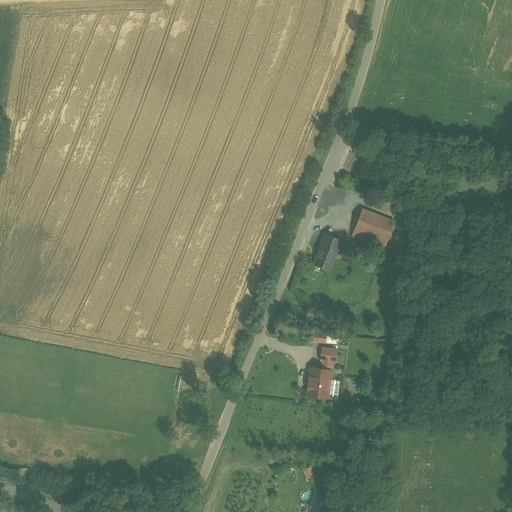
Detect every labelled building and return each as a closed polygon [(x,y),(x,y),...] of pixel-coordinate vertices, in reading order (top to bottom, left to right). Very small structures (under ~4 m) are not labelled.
[(393,221),(362,209),(351,236),(383,248),(393,221)] [(342,240),(324,234),(312,264),(330,271),(342,240)] [(326,334),(313,333),(312,341),(326,342),(326,334)] [(331,400),(335,365),(338,365),(340,351),(321,349),(320,362),(323,362),(322,368),(311,367),(307,398),(331,400)] [(384,395),(376,395),(377,392),(373,391),(373,394),(372,394),(371,402),(383,404),(384,395)]
